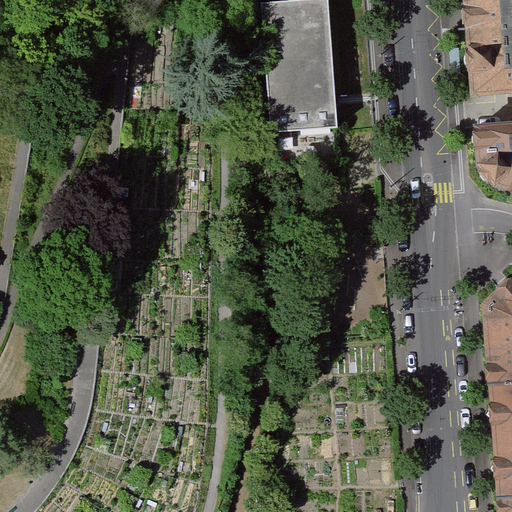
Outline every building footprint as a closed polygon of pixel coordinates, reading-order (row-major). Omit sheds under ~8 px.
[(267,0),(278,129),(338,125),(328,0),(267,0)] [(511,0),(462,0),(470,99),(511,95),(511,0)] [(511,203),(511,127),(463,133),(464,157),(468,179),(476,191),(494,198),(511,203)] [(511,282),(486,305),(495,393),(511,391),(511,282)] [(511,489),(511,391),(495,393),(503,491),(511,489)] [(511,511),(511,489),(503,491),(505,511),(511,511)]
